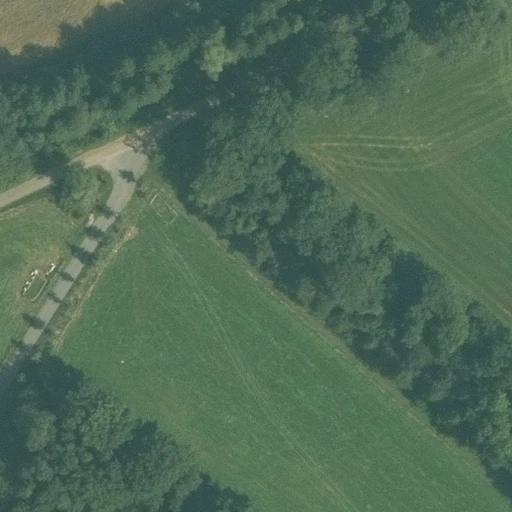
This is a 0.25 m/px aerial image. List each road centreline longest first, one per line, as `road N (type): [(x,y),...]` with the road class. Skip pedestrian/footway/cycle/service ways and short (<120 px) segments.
road 1 (track): [(511,490),(191,208),(180,172),(186,111)]
road 2 (unclassified): [(0,375),(154,126)]
road 3 (unclassified): [(154,126),(418,0)]
road 4 (unclassified): [(0,192),(154,126)]
